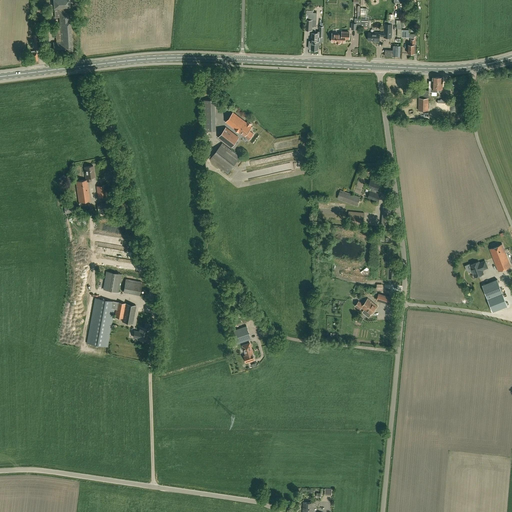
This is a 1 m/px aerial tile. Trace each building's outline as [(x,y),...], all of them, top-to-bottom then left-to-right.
[(63,51),(73,51),(72,44),(72,37),(70,13),(68,13),(68,7),(70,7),(69,0),(54,0),(55,8),(55,7),(55,17),(60,17),(60,22),(61,22),(61,24),(56,25),(57,42),(53,42),(54,52),(63,51)] [(313,19),(313,13),(313,12),(306,11),(304,30),(312,30),(313,26),(313,19)] [(368,19),(360,19),(360,29),(368,29),(368,19)] [(385,23),(384,32),(373,32),(369,32),(368,40),(372,40),(372,42),(374,42),(374,41),(380,41),(380,36),(384,36),(384,37),(392,37),(392,24),(392,20),(385,20),(385,23)] [(340,43),(340,42),(345,42),(345,39),(349,39),(349,32),(342,32),(342,34),(332,33),(332,41),(337,42),(337,43),(340,43)] [(312,34),(312,41),(309,41),(308,49),(311,49),(318,50),(318,46),(319,46),(320,42),(323,42),(323,37),(319,37),(319,34),(318,34),(312,34)] [(31,61),(38,60),(37,52),(36,50),(31,51),(31,53),(30,53),(31,61)] [(438,91),(438,76),(432,76),(432,80),(429,80),(429,87),(432,87),(432,91),(438,91)] [(418,110),(429,110),(429,90),(419,90),(419,97),(418,97),(418,110)] [(245,127),(249,130),(252,127),(251,126),(252,124),(250,123),(249,122),(247,121),(246,122),(233,112),(226,122),(238,131),(242,126),(244,128),(245,127)] [(254,134),(249,130),(245,127),(244,128),(242,126),(238,131),(249,140),(254,134)] [(231,147),(239,137),(226,127),(219,137),(231,147)] [(228,173),(240,157),(222,143),(210,159),(228,173)] [(91,177),(95,176),(93,165),(85,167),(86,173),(85,173),(86,179),(76,181),(79,202),(91,200),(88,181),(92,180),(91,177)] [(378,201),(381,194),(376,192),(377,190),(378,190),(380,182),(371,179),(368,187),(372,188),(371,190),(370,190),(368,197),(378,201)] [(98,197),(107,196),(105,185),(97,186),(98,197)] [(357,206),(360,197),(340,190),(337,198),(357,206)] [(99,213),(110,211),(109,202),(97,203),(99,213)] [(75,204),(64,206),(65,214),(76,212),(75,204)] [(363,225),(365,212),(349,211),(348,223),(363,225)] [(498,271),(511,266),(502,244),(490,249),(498,271)] [(102,259),(99,278),(128,284),(132,264),(102,259)] [(482,270),(488,268),(485,261),(479,263),(479,261),(470,265),(475,277),(483,273),(482,270)] [(488,298),(503,292),(497,279),(482,285),(488,298)] [(492,312),(507,306),(502,292),(487,298),(492,312)] [(390,303),(392,297),(379,293),(377,299),(390,303)] [(95,298),(90,328),(87,343),(107,346),(114,308),(116,309),(115,317),(123,318),(122,321),(133,323),(136,305),(117,302),(115,302),(95,298)] [(361,307),(364,310),(366,307),(367,308),(370,304),(371,305),(372,306),(374,303),(369,298),(363,304),(359,301),(355,305),(360,309),(361,307)] [(366,307),(364,310),(363,312),(369,317),(370,315),(378,306),(374,303),(372,306),(371,305),(370,304),(367,308),(366,307)] [(139,330),(149,332),(150,324),(145,323),(145,328),(140,327),(139,330)] [(237,344),(252,339),(247,326),(233,330),(237,344)] [(147,341),(149,332),(139,330),(139,332),(135,331),(133,337),(138,338),(138,339),(142,340),(145,341),(146,340),(147,341)] [(246,355),(252,353),(252,351),(252,350),(250,343),(243,345),(246,355)] [(252,353),(246,355),(244,355),(247,362),(255,360),(252,353)] [(303,511),(313,511),(314,503),(303,502),(303,511)]
